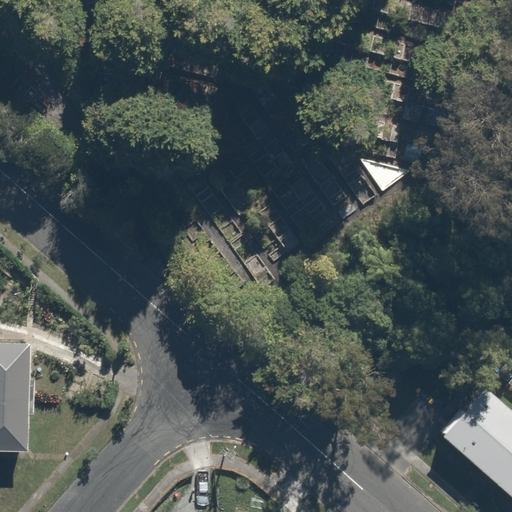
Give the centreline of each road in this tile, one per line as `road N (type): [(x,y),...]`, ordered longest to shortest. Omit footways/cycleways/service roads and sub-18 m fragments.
road 1 (residential): [(0,171),(215,358)]
road 2 (residential): [(215,358),(387,511)]
road 3 (residential): [(215,358),(79,511)]
